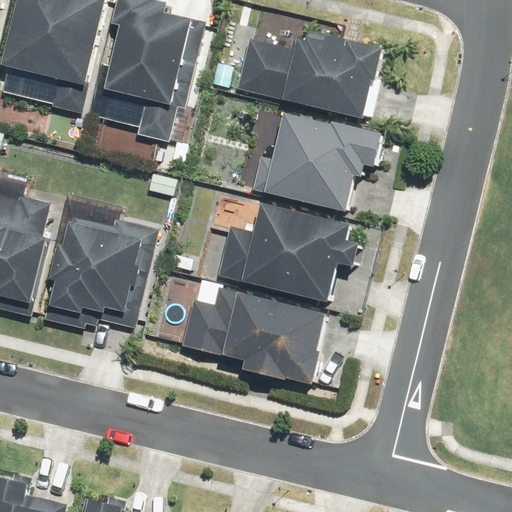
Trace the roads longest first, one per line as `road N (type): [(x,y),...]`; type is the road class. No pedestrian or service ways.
road 1 (residential): [(387,476),(491,17),(488,0)]
road 2 (residential): [(387,476),(0,381)]
road 3 (residential): [(511,507),(387,476)]
